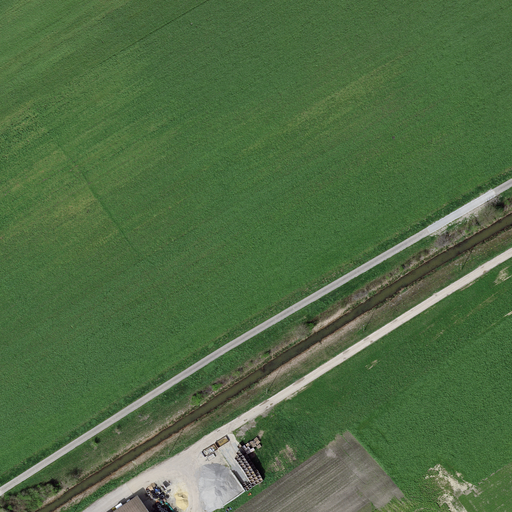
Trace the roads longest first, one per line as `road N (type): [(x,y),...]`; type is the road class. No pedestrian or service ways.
road 1 (track): [(511,184),(200,362),(0,496)]
road 2 (track): [(102,511),(511,256)]
